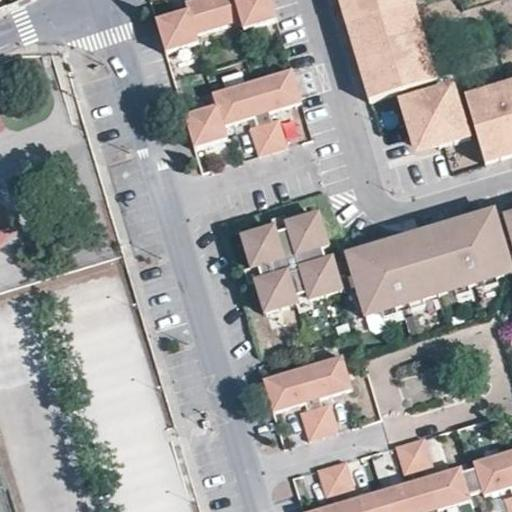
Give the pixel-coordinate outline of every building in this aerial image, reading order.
[(406,0),(334,0),(363,99),(429,81),(406,0)] [(192,23),(160,34),(171,65),(200,56),(198,48),(230,41),(227,32),(243,26),(250,41),(278,31),(267,1),(238,10),(235,1),(189,13),(192,23)] [(218,121),(190,130),(196,160),(231,151),(228,140),(255,132),(261,141),(252,143),(259,167),(292,157),(283,131),(278,134),(275,127),(303,113),(296,82),(263,92),(270,121),(260,125),(248,97),(216,108),(218,121)] [(511,82),(463,97),(483,167),(511,158),(511,150),(509,141),(511,139),(511,82)] [(449,89),(397,104),(413,157),(465,142),(449,89)] [(0,246),(20,238),(9,209),(0,212),(0,246)] [(492,219),(348,264),(367,324),(511,279),(492,219)] [(342,299),(319,225),(243,248),(266,322),(342,299)] [(0,511),(76,511),(12,303),(0,306),(0,511)] [(299,377),(266,388),(266,393),(277,420),(304,412),(309,418),(305,423),(312,447),(337,440),(330,410),(325,413),(322,406),(351,396),(340,366),(311,373),(320,402),(307,407),(299,377)] [(334,511),(442,511),(467,505),(458,475),(428,482),(426,472),(433,470),(426,446),(398,454),(405,481),(410,479),(412,488),(351,505),(348,496),(355,495),(347,469),(318,478),(327,505),(332,503),(334,511)] [(511,511),(511,459),(474,471),(483,502),(509,494),(511,503),(505,505),(507,511),(511,511)]
